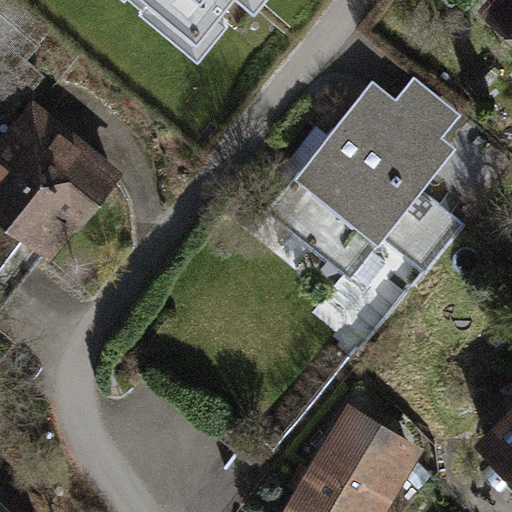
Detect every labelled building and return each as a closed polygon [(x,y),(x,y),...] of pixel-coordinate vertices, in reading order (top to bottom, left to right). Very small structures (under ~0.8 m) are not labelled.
[(0,0),(0,34),(24,9),(13,0),(0,0)] [(245,0),(254,8),(260,0),(152,0),(178,21),(195,0),(198,0),(216,15),(228,0),(245,0)] [(511,0),(493,0),(491,4),(511,22),(511,0)] [(448,147),(374,87),(276,207),(368,282),(386,260),(368,245),(448,147)] [(0,307),(74,215),(78,218),(114,173),(36,111),(0,153),(0,307)] [(438,280),(467,235),(426,208),(397,254),(438,280)] [(407,440),(354,408),(290,511),(375,511),(381,503),(372,498),(407,440)] [(511,462),(511,411),(486,437),(511,462)]
